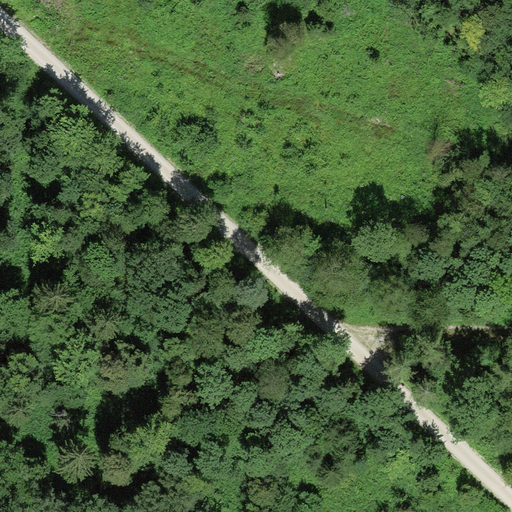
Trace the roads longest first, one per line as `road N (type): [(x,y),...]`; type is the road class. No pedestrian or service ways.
road 1 (track): [(0,18),(511,498)]
road 2 (track): [(350,347),(395,332),(511,329)]
